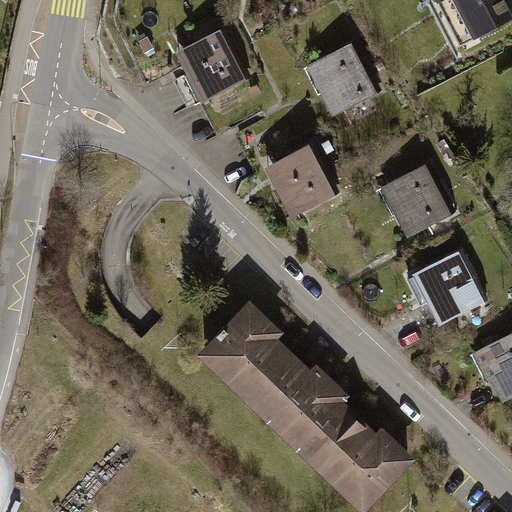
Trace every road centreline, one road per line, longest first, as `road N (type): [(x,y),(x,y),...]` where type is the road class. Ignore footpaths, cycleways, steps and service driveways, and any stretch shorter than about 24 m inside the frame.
road 1 (residential): [(50,102),(102,118),(156,151),(511,491)]
road 2 (residential): [(0,356),(50,102)]
